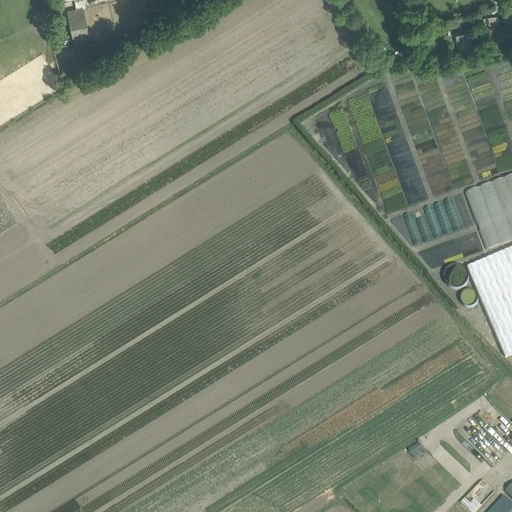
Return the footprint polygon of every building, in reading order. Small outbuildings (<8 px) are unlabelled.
[(66,11),(74,45),(90,41),(82,8),(86,7),(84,0),(60,0),(61,2),(71,0),(74,0),(76,8),(66,11)] [(140,0),(146,24),(170,19),(165,0),(140,0)] [(490,25),(499,24),(497,15),(489,17),(490,25)] [(511,23),(487,27),(490,49),(511,45),(511,23)] [(467,33),(455,35),(457,48),(460,48),(460,49),(469,47),(467,33)] [(511,176),(465,194),(486,250),(511,240),(511,176)] [(511,249),(467,268),(505,357),(511,353),(511,249)] [(465,281),(467,268),(453,265),(450,278),(465,281)] [(488,511),(511,511),(511,502),(504,495),(488,511)]
